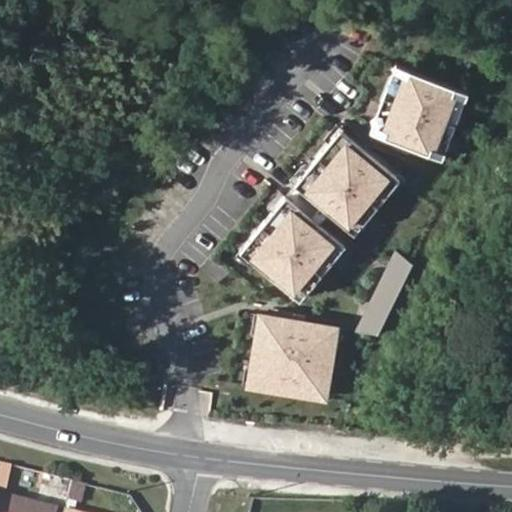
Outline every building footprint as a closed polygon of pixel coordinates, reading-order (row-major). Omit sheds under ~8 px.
[(40,6),(40,0),(28,0),(1,10),(4,18),(40,6)] [(473,94),(403,65),(376,131),(446,159),(473,94)] [(406,176),(347,127),(302,181),(361,230),(406,176)] [(350,245),(292,197),(246,251),(305,300),(350,245)] [(341,327),(266,315),(254,384),(329,397),(341,327)] [(52,511),(54,508),(0,493),(0,511),(52,511)]
